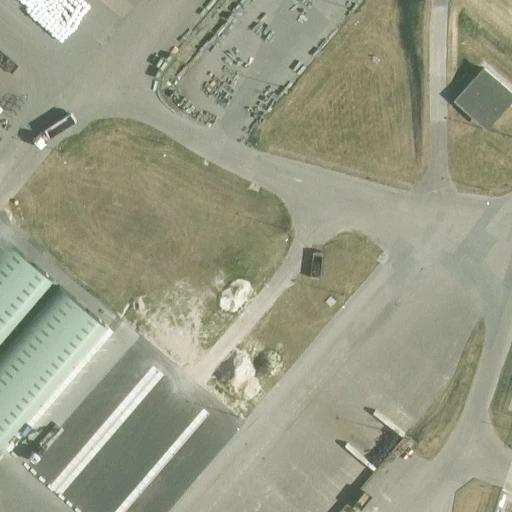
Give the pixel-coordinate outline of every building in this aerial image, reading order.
[(201,39),(202,47),(227,45),(226,37),(201,39)] [(194,67),(218,58),(215,51),(191,59),(194,67)] [(487,125),(511,96),(511,92),(484,69),(458,99),(487,125)] [(200,72),(175,79),(181,102),(206,95),(200,72)] [(235,215),(212,240),(226,253),(259,217),(238,197),(228,208),(235,215)] [(0,256),(0,350),(12,361),(74,290),(15,239),(0,256)] [(416,416),(363,366),(312,421),(365,470),(416,416)] [(59,458),(71,445),(63,438),(51,452),(59,458)] [(264,511),(331,511),(353,489),(300,439),(247,496),(264,511)]
